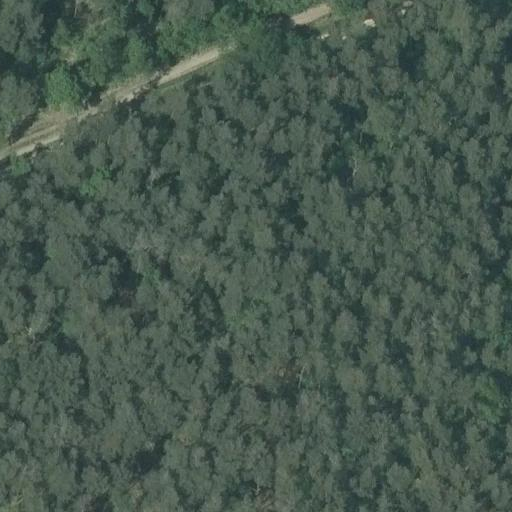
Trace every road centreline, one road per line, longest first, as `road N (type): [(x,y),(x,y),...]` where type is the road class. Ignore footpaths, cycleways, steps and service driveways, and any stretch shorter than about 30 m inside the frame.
road 1 (track): [(448,0),(0,186)]
road 2 (unknown): [(366,0),(0,152)]
